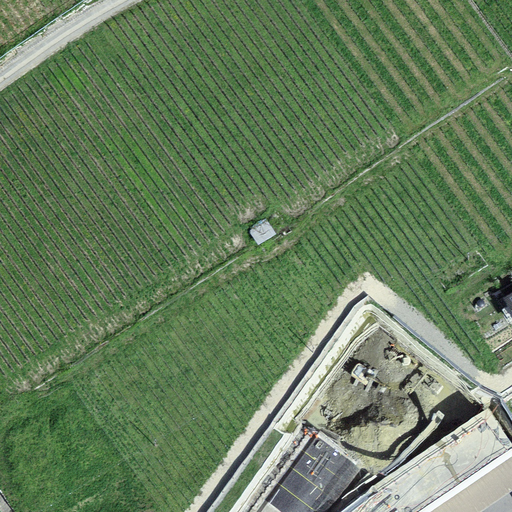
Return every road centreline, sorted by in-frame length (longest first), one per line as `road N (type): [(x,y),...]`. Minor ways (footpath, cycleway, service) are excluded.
road 1 (trunk): [(239,0),(44,511)]
road 2 (track): [(0,74),(106,0)]
